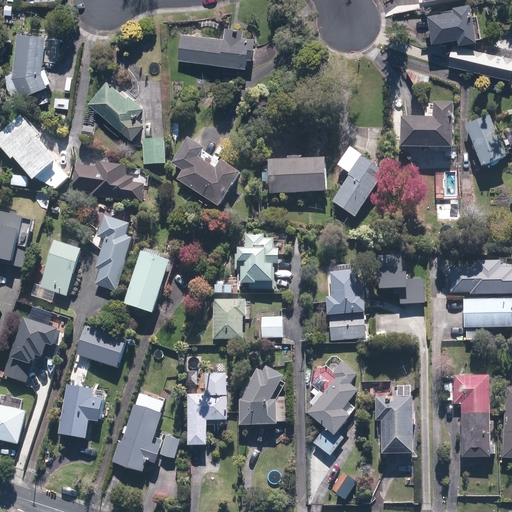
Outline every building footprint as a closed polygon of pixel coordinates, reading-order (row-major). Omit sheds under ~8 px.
[(456,5),(456,9),(430,14),(435,42),(461,37),(462,43),(479,40),(473,2),(456,5)] [(255,58),(257,38),(245,37),(245,29),(227,27),(225,39),(182,34),(179,59),(249,67),(250,57),(255,58)] [(20,32),(15,76),(24,96),(52,85),(46,70),(50,35),(20,32)] [(511,56),(454,44),(450,65),(511,78),(511,56)] [(148,123),(139,115),(145,109),(109,80),(91,103),(135,139),(148,123)] [(436,102),(436,117),(403,117),(403,147),(456,147),(456,102),(436,102)] [(491,115),(467,125),(484,166),(508,156),(491,115)] [(18,158),(37,180),(44,174),(58,189),(71,178),(58,163),(60,161),(41,138),(43,136),(26,116),(0,138),(0,141),(16,159),(18,158)] [(180,180),(222,206),(243,172),(224,160),(219,168),(202,158),(208,148),(191,137),(175,163),(186,170),(180,180)] [(168,163),(167,139),(145,140),(146,165),(168,163)] [(328,158),(271,160),(272,194),(329,192),(328,158)] [(358,216),(387,172),(365,158),(336,201),(358,216)] [(98,167),(79,164),(76,190),(94,193),(93,196),(144,203),(146,184),(136,183),(137,177),(129,176),(130,166),(99,162),(98,167)] [(29,176),(14,176),(13,188),(28,188),(29,176)] [(0,258),(11,261),(21,216),(0,211),(0,258)] [(135,238),(128,236),(132,223),(106,216),(100,237),(107,239),(98,268),(102,270),(98,285),(119,291),(135,238)] [(241,247),(241,254),(237,254),(237,270),(244,270),(244,283),(259,283),(259,281),(277,281),(277,264),(281,264),(281,248),(276,248),(276,238),(266,238),(266,234),(247,234),(247,247),(241,247)] [(82,247),(55,239),(40,287),(66,295),(82,247)] [(152,313),(170,260),(142,251),(124,304),(152,313)] [(426,279),(410,280),(410,272),(406,272),(405,255),(382,256),(383,289),(402,288),(402,304),(427,303),(426,279)] [(472,295),(511,293),(511,263),(502,264),(502,260),(478,260),(478,268),(452,269),(452,293),(472,292),(472,295)] [(368,338),(366,312),(368,312),(366,294),(362,294),(360,270),(333,272),(334,296),(328,297),(329,315),(330,315),(332,341),(368,338)] [(233,277),(217,277),(217,292),(233,293),(233,277)] [(511,298),(466,299),(466,327),(511,326),(511,298)] [(245,339),(245,317),(248,317),(248,299),(215,299),(215,339),(245,339)] [(63,328),(56,326),(28,317),(22,338),(18,336),(6,375),(29,382),(36,360),(39,361),(41,355),(46,356),(50,343),(57,345),(63,328)] [(263,317),(264,338),(285,337),(284,317),(263,317)] [(126,340),(85,326),(76,354),(116,368),(126,340)] [(293,344),(281,344),(282,363),(293,363),(293,344)] [(338,377),(309,413),(337,435),(353,415),(345,409),(361,390),(353,383),(361,374),(345,361),(334,374),(338,377)] [(241,401),(242,425),(280,423),(279,399),(273,400),(286,375),(268,365),(265,372),(259,369),(241,401)] [(210,444),(209,420),(230,419),(229,373),(207,374),(208,393),(189,394),(191,444),(210,444)] [(491,375),(456,375),(456,404),(463,403),(464,457),(492,457),(491,375)] [(89,438),(92,419),(103,421),(106,397),(97,396),(98,389),(70,384),(61,433),(89,438)] [(30,411),(0,403),(2,394),(0,393),(0,438),(21,444),(30,411)] [(414,396),(377,397),(378,420),(384,420),(385,453),(416,452),(414,396)] [(146,471),(149,460),(158,463),(164,445),(155,442),(165,413),(136,404),(124,443),(121,442),(115,461),(118,462),(117,462),(146,471)] [(182,439),(168,435),(163,455),(177,459),(182,439)]
